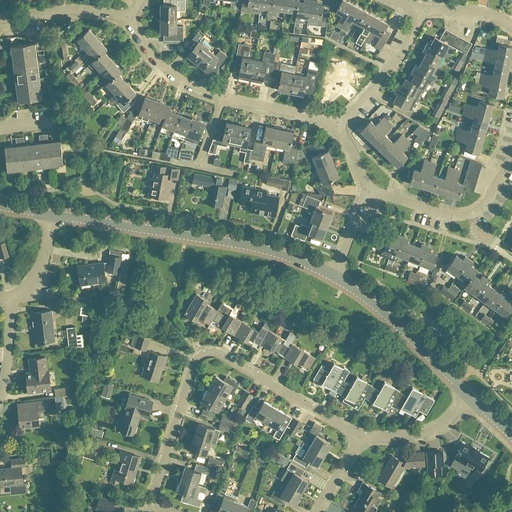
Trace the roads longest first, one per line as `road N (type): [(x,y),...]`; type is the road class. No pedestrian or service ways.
road 1 (residential): [(169,511),(156,503),(155,486),(194,363),(204,354),(346,429)]
road 2 (residential): [(332,277),(234,244),(53,213)]
road 3 (residential): [(470,398),(379,310),(332,277)]
road 4 (residential): [(368,192),(453,217),(470,214),(511,154)]
road 5 (residential): [(338,126),(396,59),(420,11)]
road 6 (residential): [(0,21),(80,13),(131,18)]
road 7 (residential): [(223,99),(159,66),(131,18)]
road 8 (residential): [(358,437),(434,430),(470,398)]
